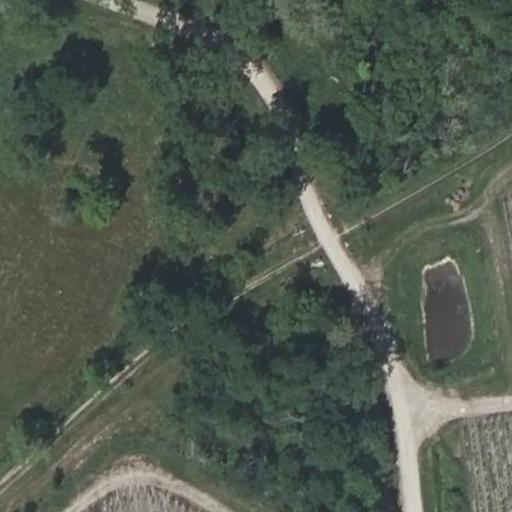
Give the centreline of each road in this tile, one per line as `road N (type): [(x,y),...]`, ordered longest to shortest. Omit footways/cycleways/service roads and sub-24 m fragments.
road 1 (track): [(511,104),(328,218),(0,511)]
road 2 (track): [(413,511),(378,237),(511,153)]
road 3 (track): [(80,511),(132,467),(209,511)]
